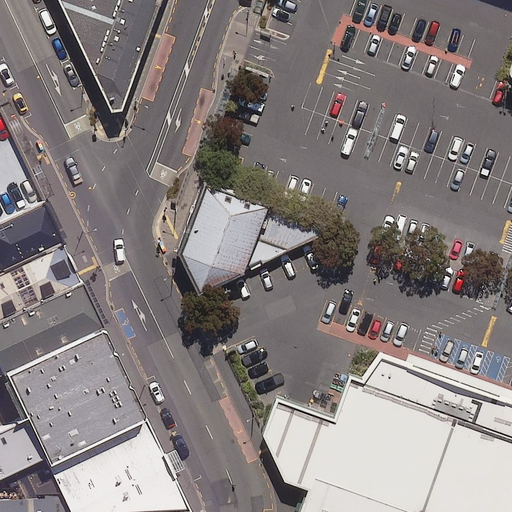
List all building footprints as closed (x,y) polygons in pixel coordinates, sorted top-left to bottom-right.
[(58,0),(111,112),(123,112),(162,0),(58,0)] [(14,123),(0,129),(0,212),(46,192),(14,123)] [(204,178),(178,249),(198,290),(338,225),(204,178)] [(46,192),(0,212),(0,267),(66,237),(46,192)] [(0,317),(86,279),(66,237),(0,267),(0,317)] [(107,326),(86,279),(0,317),(0,353),(8,371),(107,326)] [(109,330),(11,375),(47,455),(146,410),(109,330)] [(511,511),(511,395),(380,349),(362,374),(349,369),(333,413),(276,392),(262,430),(283,477),(307,485),(297,511),(511,511)] [(0,475),(44,455),(26,414),(0,425),(0,475)] [(192,505),(148,415),(54,458),(79,511),(192,505)]
